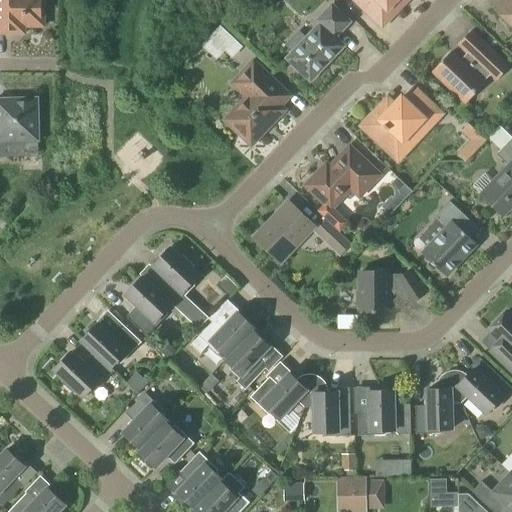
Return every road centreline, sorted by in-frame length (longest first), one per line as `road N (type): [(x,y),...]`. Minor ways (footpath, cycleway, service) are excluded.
road 1 (residential): [(511,254),(426,340),(326,343),(209,231)]
road 2 (residential): [(209,231),(352,81),(375,79),(451,0)]
road 3 (residential): [(209,231),(167,216),(140,226),(1,370)]
road 4 (residential): [(1,370),(117,489)]
